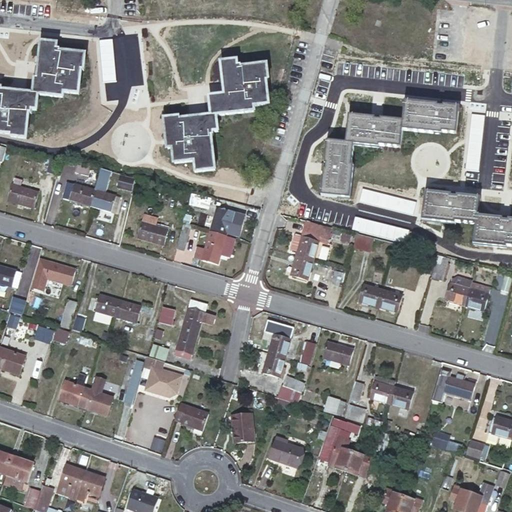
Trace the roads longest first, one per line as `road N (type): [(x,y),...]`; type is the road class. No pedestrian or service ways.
road 1 (residential): [(511,370),(248,294)]
road 2 (residential): [(248,294),(0,223)]
road 3 (residential): [(329,0),(275,193)]
road 4 (residential): [(183,474),(0,410)]
road 5 (residential): [(395,226),(275,193)]
